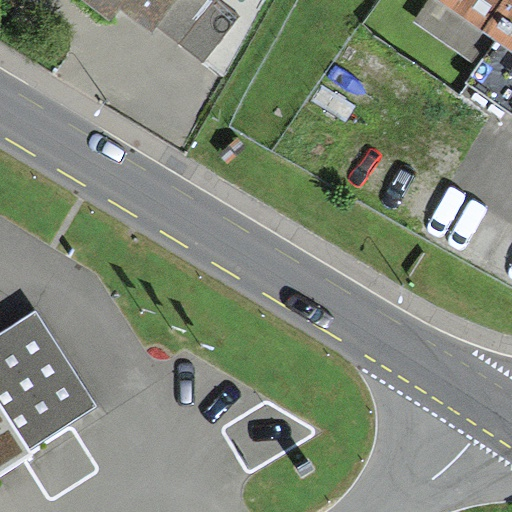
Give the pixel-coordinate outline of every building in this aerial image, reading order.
[(83,0),(129,39),(160,2),(164,6),(169,0),(83,0)] [(213,67),(250,14),(230,0),(182,0),(161,30),(213,67)] [(511,0),(454,0),(496,28),(457,85),(511,121),(511,0)] [(0,463),(90,406),(29,313),(0,333),(0,463)] [(54,497),(98,469),(73,430),(29,459),(54,497)]
